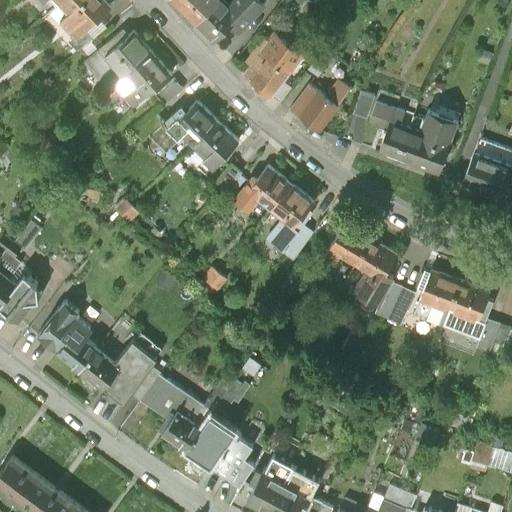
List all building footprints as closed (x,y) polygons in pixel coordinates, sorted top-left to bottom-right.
[(111,6),(105,0),(65,0),(60,4),(70,15),(62,22),(76,39),(99,18),(111,6)] [(171,0),(196,24),(220,0),(171,0)] [(234,0),(230,5),(224,0),(220,0),(196,24),(217,45),(233,29),(240,37),(268,7),(260,0),(234,0)] [(99,18),(76,39),(74,41),(82,50),(84,48),(97,37),(108,28),(99,18)] [(110,51),(105,56),(115,68),(119,65),(128,76),(155,54),(135,30),(110,51)] [(250,67),(243,77),(274,100),(275,99),(286,85),(308,56),(276,32),(269,42),(265,39),(247,64),(250,67)] [(110,51),(97,37),(84,48),(97,63),(105,56),(110,51)] [(155,54),(128,76),(138,88),(126,99),(135,110),(155,94),(174,77),(155,54)] [(174,77),(155,94),(165,106),(185,90),(174,77)] [(310,86),(290,113),(319,135),(352,91),(338,80),(325,98),(310,86)] [(286,85),(275,99),(281,105),(293,89),(286,85)] [(354,118),(369,124),(376,104),(378,100),(362,94),(354,118)] [(166,124),(164,126),(182,145),(186,140),(196,150),(220,124),(199,103),(188,114),(183,108),(166,124)] [(397,163),(409,131),(414,118),(376,104),(369,124),(387,131),(378,156),(397,163)] [(421,135),(409,131),(397,163),(440,179),(459,127),(428,115),(421,135)] [(158,116),(135,135),(143,144),(164,126),(166,124),(158,116)] [(242,147),(220,124),(196,150),(208,162),(205,165),(215,174),(242,147)] [(40,152),(50,143),(42,133),(32,142),(40,152)] [(58,151),(50,143),(40,152),(47,160),(58,151)] [(511,157),(478,145),(463,187),(504,202),(511,178),(511,157)] [(243,177),(232,167),(214,187),(226,197),(243,177)] [(252,179),(233,202),(249,216),(259,205),(270,215),(293,188),(270,170),(258,185),(252,179)] [(41,179),(25,183),(28,199),(45,196),(41,179)] [(293,188),(270,215),(283,225),(266,244),(284,258),(300,238),(297,235),(318,208),(293,188)] [(58,190),(52,198),(59,203),(65,195),(58,190)] [(133,208),(126,199),(114,209),(122,218),(133,208)] [(140,216),(133,208),(122,218),(130,226),(140,216)] [(11,250),(4,260),(12,266),(17,260),(23,252),(25,254),(43,231),(32,223),(11,250)] [(341,262),(356,271),(372,243),(345,227),(323,264),(336,272),(341,262)] [(284,258),(294,266),(314,237),(306,230),(300,238),(284,258)] [(0,264),(4,260),(11,250),(2,243),(0,245),(0,264)] [(401,260),(372,243),(356,271),(367,279),(354,299),(380,314),(396,287),(397,285),(389,281),(401,260)] [(33,273),(17,260),(12,266),(4,260),(0,264),(0,274),(18,289),(27,277),(29,279),(33,273)] [(221,279),(212,271),(198,288),(207,296),(221,279)] [(18,289),(0,274),(0,310),(1,311),(21,327),(41,301),(39,288),(29,279),(27,277),(18,289)] [(177,282),(162,275),(154,289),(169,297),(177,282)] [(422,304),(448,314),(459,285),(433,275),(422,304)] [(228,285),(221,279),(207,296),(215,303),(228,285)] [(490,296),(459,285),(448,314),(466,321),(462,330),(475,335),(490,296)] [(396,287),(380,314),(377,319),(401,330),(417,298),(396,287)] [(51,352),(79,374),(98,350),(90,344),(97,334),(77,319),(81,314),(65,302),(35,339),(51,352)] [(203,304),(194,305),(196,315),(205,314),(203,304)] [(509,331),(486,323),(478,347),(501,354),(509,331)] [(118,366),(98,350),(79,374),(104,392),(109,395),(110,407),(121,406),(124,408),(133,399),(155,370),(159,364),(134,346),(118,366)] [(259,368),(250,362),(242,373),(252,380),(259,368)] [(133,399),(140,405),(160,377),(162,376),(155,370),(133,399)] [(160,377),(140,405),(149,411),(169,383),(160,377)] [(189,456),(205,432),(216,416),(169,383),(149,411),(170,427),(174,429),(166,441),(189,456)] [(205,432),(189,456),(219,476),(225,480),(238,461),(246,466),(254,452),(242,443),(239,447),(230,440),(226,446),(205,432)] [(0,491),(21,508),(42,480),(12,458),(2,472),(0,474),(0,491)] [(238,461),(225,480),(233,485),(246,466),(238,461)] [(246,466),(233,485),(242,491),(254,471),(246,466)] [(287,484),(273,511),(301,511),(316,483),(293,471),(287,484)] [(253,496),(247,509),(252,511),(273,511),(287,484),(265,473),(253,496)] [(26,511),(65,511),(72,503),(57,492),(42,480),(21,508),(26,511)] [(313,501),(308,511),(321,511),(324,506),(313,501)] [(84,511),(72,503),(65,511),(84,511)]
